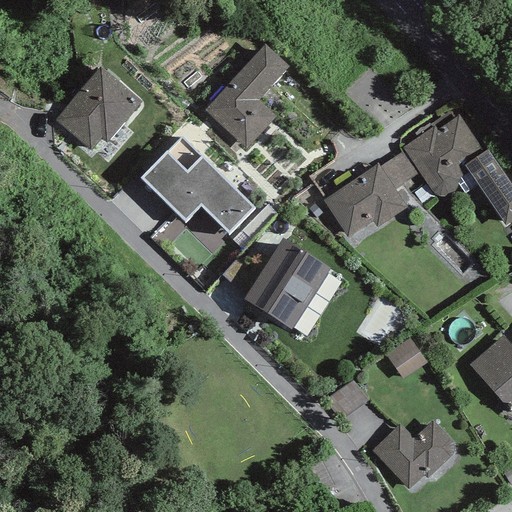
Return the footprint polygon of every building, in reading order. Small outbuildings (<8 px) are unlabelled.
[(269,42),(206,107),(249,149),(280,118),(264,103),(297,69),(269,42)] [(111,71),(61,119),(91,151),(142,103),(111,71)] [(464,109),(328,202),(356,242),(401,211),(387,192),(412,174),(414,177),(431,165),(449,190),(477,171),(511,222),(511,179),(494,154),(474,168),(472,165),(493,151),(464,109)] [(254,210),(182,138),(138,182),(184,227),(201,210),(228,236),(254,210)] [(177,221),(161,237),(172,248),(188,232),(177,221)] [(327,273),(287,247),(253,297),(293,323),(327,273)] [(228,287),(248,302),(275,264),(255,250),(228,287)] [(511,340),(509,337),(473,367),(511,414),(511,340)] [(415,344),(398,357),(412,375),(429,362),(415,344)] [(344,419),(368,407),(359,389),(335,402),(344,419)] [(421,444),(405,424),(375,449),(416,497),(466,455),(442,426),(421,444)]
